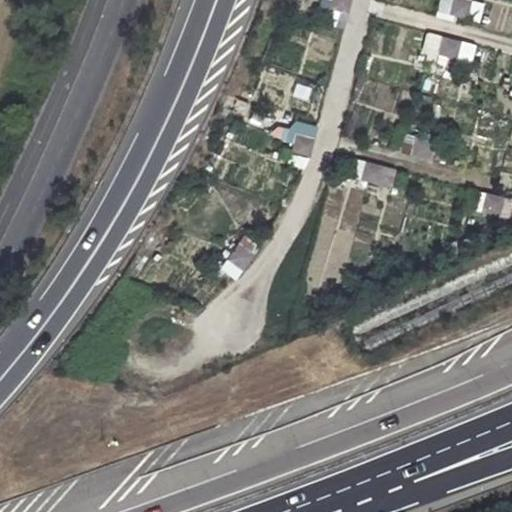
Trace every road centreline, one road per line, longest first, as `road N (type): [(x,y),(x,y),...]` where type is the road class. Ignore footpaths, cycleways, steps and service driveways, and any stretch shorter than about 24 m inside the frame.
road 1 (motorway): [(216,0),(163,132),(100,244),(0,378)]
road 2 (motorway): [(511,373),(154,511)]
road 3 (unclassified): [(0,267),(121,0)]
road 4 (track): [(359,4),(511,43)]
road 5 (track): [(323,139),(467,176)]
road 6 (motorway): [(283,511),(409,464)]
